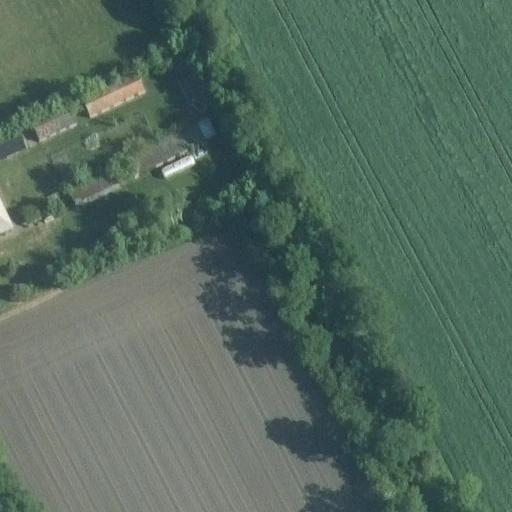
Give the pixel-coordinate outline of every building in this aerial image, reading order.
[(183,50),(161,60),(170,80),(171,80),(174,86),(195,76),(192,70),(185,54),(183,50)] [(81,103),(90,120),(143,94),(135,77),(81,103)] [(40,114),(47,133),(84,119),(77,100),(40,114)] [(205,145),(196,128),(125,163),(133,180),(205,145)] [(0,140),(0,162),(26,151),(17,133),(0,140)] [(117,188),(111,175),(67,196),(74,209),(117,188)] [(59,207),(54,199),(32,208),(40,225),(53,220),(49,212),(59,207)] [(0,235),(9,231),(0,211),(0,235)]
